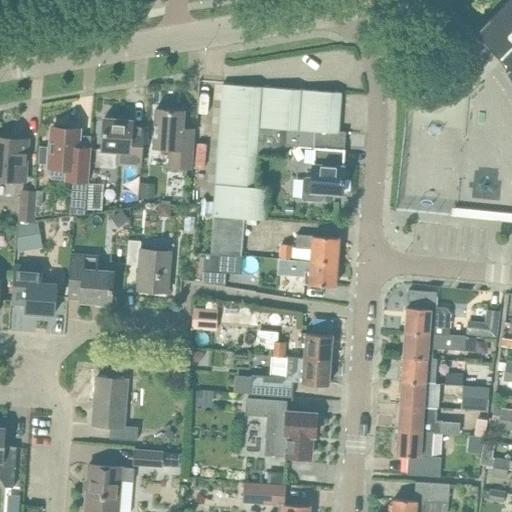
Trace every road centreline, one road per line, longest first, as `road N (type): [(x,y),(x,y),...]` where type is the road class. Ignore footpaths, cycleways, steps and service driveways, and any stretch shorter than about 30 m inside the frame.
road 1 (residential): [(367,260),(380,101),(363,6)]
road 2 (residential): [(350,511),(367,260)]
road 3 (unclassified): [(177,41),(363,6)]
road 4 (unclassified): [(0,69),(177,41)]
road 5 (residential): [(511,274),(367,260)]
road 6 (residential): [(45,344),(77,329),(170,326)]
